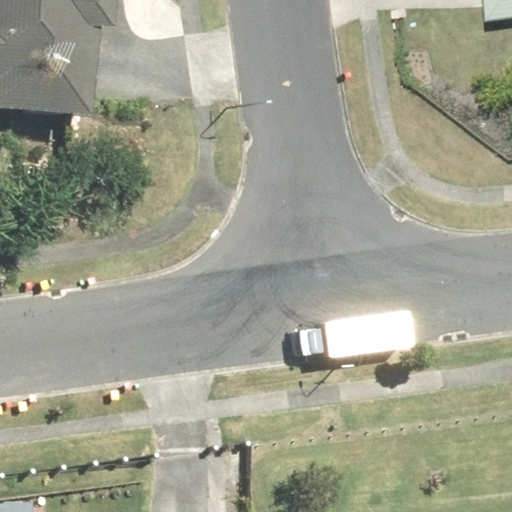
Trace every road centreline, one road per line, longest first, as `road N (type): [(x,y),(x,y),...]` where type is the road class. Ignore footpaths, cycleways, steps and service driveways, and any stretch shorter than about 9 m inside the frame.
road 1 (residential): [(315,292),(0,337)]
road 2 (residential): [(315,292),(274,0)]
road 3 (residential): [(511,272),(315,292)]
